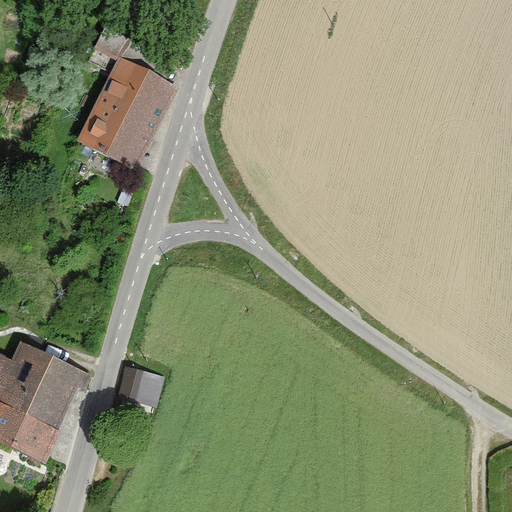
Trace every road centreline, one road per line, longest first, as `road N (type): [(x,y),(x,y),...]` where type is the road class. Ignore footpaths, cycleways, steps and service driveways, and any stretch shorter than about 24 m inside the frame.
road 1 (unclassified): [(511,418),(399,353),(243,230)]
road 2 (tertiary): [(74,511),(148,235)]
road 3 (tertiary): [(184,121),(227,0)]
road 4 (unclassified): [(243,230),(184,121)]
